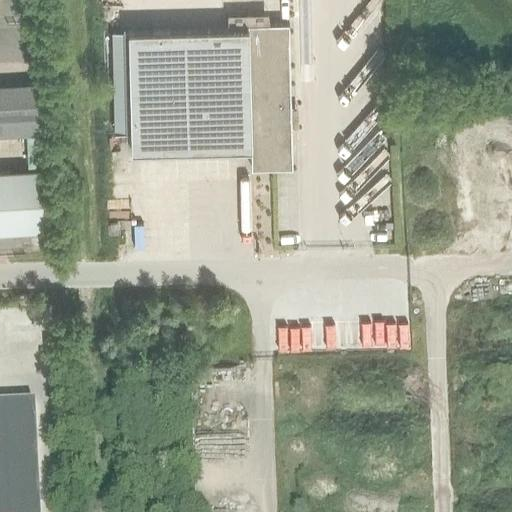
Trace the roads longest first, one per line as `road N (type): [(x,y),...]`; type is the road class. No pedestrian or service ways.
road 1 (unclassified): [(0,277),(442,270)]
road 2 (unknown): [(322,272),(319,0)]
